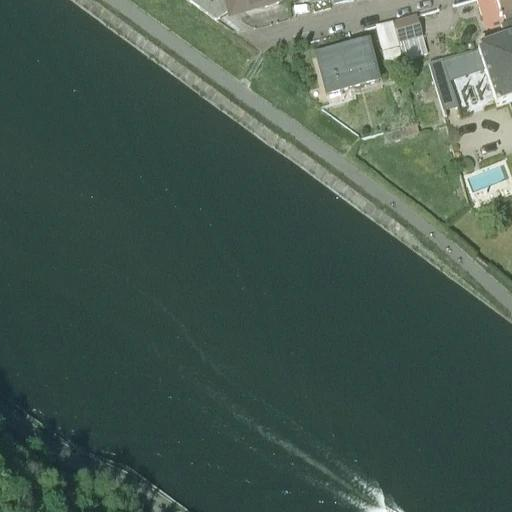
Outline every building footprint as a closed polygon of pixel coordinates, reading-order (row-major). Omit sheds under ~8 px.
[(226,27),(277,13),(273,0),(206,0),(207,1),(187,8),(214,28),(225,21),(226,27)] [(295,0),(297,9),(332,3),(333,11),(332,11),(332,12),(351,9),(349,0),(295,0)] [(511,0),(492,0),(474,5),(485,40),(478,42),(482,53),(500,47),(497,37),(511,31),(511,0)] [(414,23),(390,30),(398,63),(399,67),(425,60),(414,23)] [(390,30),(374,34),(383,68),(398,63),(390,30)] [(482,81),(493,114),(511,107),(511,31),(497,37),(500,47),(482,53),(473,56),(482,81)] [(316,69),(324,103),(376,89),(366,50),(349,54),(351,61),(316,69)] [(316,69),(351,61),(349,54),(349,52),(311,61),(313,70),(316,69)] [(449,90),(482,81),(473,56),(427,71),(441,118),(456,114),(449,90)] [(415,130),(382,139),(384,149),(417,140),(415,130)]
